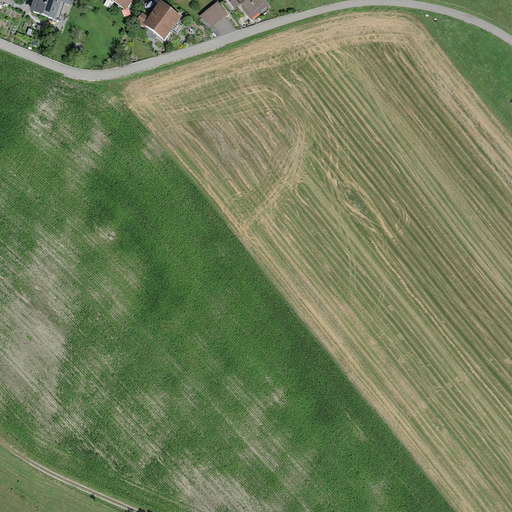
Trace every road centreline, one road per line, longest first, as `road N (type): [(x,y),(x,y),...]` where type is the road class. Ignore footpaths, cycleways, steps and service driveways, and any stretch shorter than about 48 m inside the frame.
road 1 (residential): [(511,39),(454,11),(356,2),(103,74),(55,66),(0,41)]
road 2 (track): [(0,437),(43,470),(139,511)]
